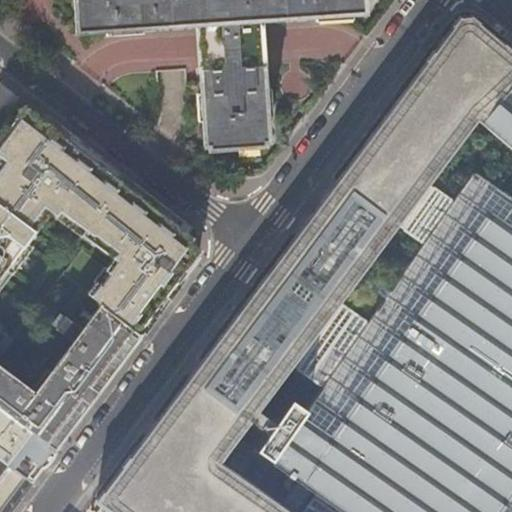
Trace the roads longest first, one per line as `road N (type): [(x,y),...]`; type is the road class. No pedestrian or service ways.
road 1 (residential): [(66,484),(250,241)]
road 2 (residential): [(250,241),(433,0)]
road 3 (residential): [(250,241),(22,66)]
